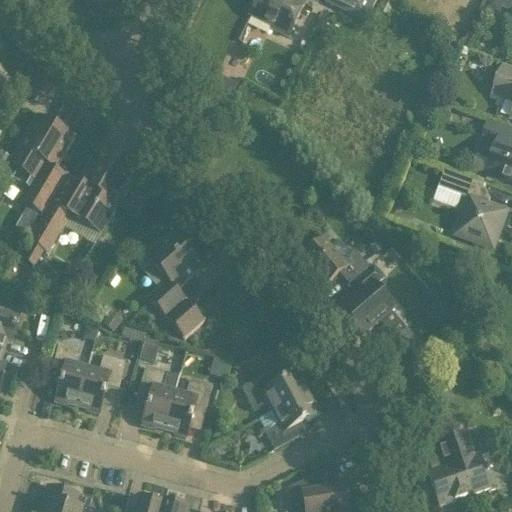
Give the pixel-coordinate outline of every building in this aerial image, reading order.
[(300,1),(300,0),(256,0),(248,17),(270,28),(269,30),(287,39),(304,3),(300,1)] [(356,19),(364,3),(358,0),(325,0),(324,4),(356,19)] [(386,17),(394,0),(381,0),(376,12),(386,17)] [(496,14),(502,11),(506,1),(504,0),(503,0),(489,0),(486,10),(496,14)] [(314,20),(309,30),(315,33),(320,23),(314,20)] [(381,53),(354,40),(318,112),(343,124),(350,110),(373,122),(383,102),(360,90),(367,77),(368,78),(381,53)] [(441,65),(445,58),(440,56),(437,63),(441,65)] [(511,71),(503,68),(494,93),(507,97),(506,101),(511,102),(511,117),(511,121),(511,71)] [(0,97),(9,82),(0,76),(0,97)] [(240,88),(214,76),(206,93),(232,105),(240,88)] [(446,124),(451,110),(438,106),(433,120),(446,124)] [(19,206),(40,219),(57,191),(65,178),(54,172),(73,139),(35,117),(6,167),(33,183),(19,206)] [(489,141),(497,144),(485,176),(511,186),(511,132),(495,126),(489,141)] [(45,257),(69,217),(100,236),(131,185),(90,160),(75,184),(65,178),(57,191),(40,219),(15,260),(32,270),(42,254),(45,257)] [(507,213),(488,207),(489,202),(484,191),(483,190),(484,187),(444,172),(438,190),(469,201),(455,237),(493,251),(507,213)] [(145,300),(183,342),(203,324),(175,293),(201,269),(169,233),(143,257),(165,282),(145,300)] [(301,259),(324,286),(337,275),(346,286),(366,269),(352,253),(348,256),(342,247),(339,245),(334,245),(332,246),(328,249),(322,241),(301,259)] [(370,260),(369,260),(363,265),(366,269),(378,259),(375,256),(370,260)] [(338,308),(361,335),(392,310),(371,284),(375,280),(366,269),(346,286),(353,295),(338,308)] [(112,289),(118,282),(112,277),(106,285),(112,289)] [(0,351),(1,352),(4,340),(11,342),(18,315),(0,310),(0,351)] [(118,323),(108,315),(101,325),(111,333),(118,323)] [(411,377),(431,360),(405,330),(385,347),(411,377)] [(60,375),(52,404),(75,410),(86,368),(75,366),(79,351),(56,345),(49,372),(60,375)] [(138,362),(154,366),(158,351),(142,347),(138,362)] [(457,359),(463,377),(474,373),(469,356),(457,359)] [(116,392),(123,365),(101,359),(98,372),(86,368),(75,410),(96,416),(104,388),(116,392)] [(148,399),(140,428),(161,434),(173,392),(176,378),(144,370),(137,396),(148,399)] [(281,383),(276,373),(240,391),(251,412),(265,405),(270,413),(306,394),(302,386),(303,385),(298,375),(281,383)] [(188,382),(184,395),(173,392),(161,434),(184,440),(191,411),(203,414),(210,388),(188,382)] [(258,422),(263,431),(274,452),(298,439),(292,428),(319,414),(313,403),(311,404),(306,394),(270,413),(271,415),(258,422)] [(220,434),(215,430),(210,430),(210,440),(221,440),(220,434)] [(426,474),(438,507),(488,490),(477,456),(471,458),(463,436),(437,445),(445,468),(426,474)] [(215,455),(206,453),(204,461),(213,463),(215,455)] [(293,508),(297,508),(302,511),(346,511),(345,502),(346,502),(343,488),(337,489),(333,481),(338,478),(331,466),(287,490),(291,498),(293,508)] [(87,511),(90,501),(46,489),(39,511),(87,511)] [(160,511),(162,509),(161,508),(139,502),(136,511),(160,511)] [(496,502),(481,507),(483,511),(490,511),(499,509),(496,502)]
